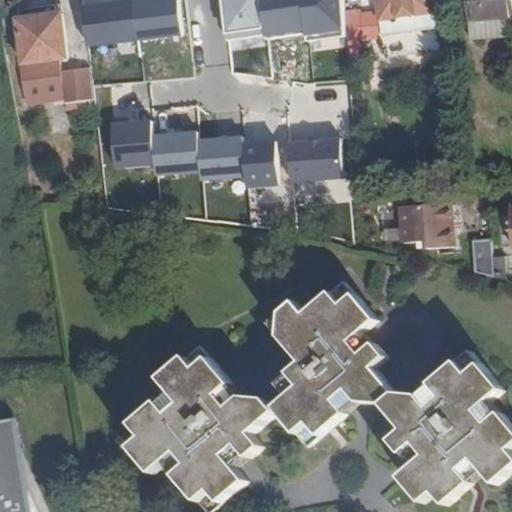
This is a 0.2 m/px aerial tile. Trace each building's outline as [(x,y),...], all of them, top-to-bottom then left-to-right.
[(135,0),(86,6),(91,45),(140,41),(135,0)] [(179,0),(135,0),(140,41),(183,36),(179,0)] [(344,0),(224,0),(229,39),(267,34),(268,39),(308,34),(309,43),(349,38),(344,0)] [(432,0),(377,0),(386,52),(439,44),(432,0)] [(511,0),(467,0),(471,40),(511,36),(511,0)] [(63,15),(19,21),(25,65),(70,59),(63,15)] [(61,64),(20,70),(26,107),(67,100),(63,73),(61,64)] [(91,69),(63,73),(67,100),(67,105),(95,101),(94,88),(91,69)] [(153,122),(111,125),(114,169),(156,166),(153,122)] [(198,131),(155,134),(158,178),(201,175),(198,131)] [(243,136),(201,139),(204,184),(246,181),(243,136)] [(347,140),(291,143),(293,184),(349,181),(347,140)] [(288,142),(245,145),(249,190),(291,187),(288,142)] [(41,191),(30,190),(31,201),(40,201),(41,191)] [(452,204),(403,208),(406,245),(429,243),(430,250),(455,248),(452,204)] [(493,241),(475,242),(477,273),(495,277),(494,258),(493,241)] [(507,257),(494,258),(495,277),(508,280),(507,257)] [(299,304),(273,325),(305,363),(292,374),(303,386),(291,397),(277,408),(270,399),(246,398),(233,409),(223,397),(236,386),(203,347),(164,380),(174,392),(185,405),(173,415),(162,402),(135,425),(147,438),(134,448),(156,474),(169,464),(182,453),(192,465),(179,476),(209,511),(216,511),(251,482),(240,469),(229,456),(241,446),(252,459),(266,447),(255,434),(281,412),(310,447),(349,414),(338,401),(351,391),(362,404),(387,406),(408,431),(395,442),(407,456),(407,455),(420,444),(431,456),(418,467),(404,479),(426,505),(439,494),(450,507),(476,485),(465,472),(477,461),(488,474),(499,487),(511,475),(511,422),(505,414),(492,425),(482,413),(495,402),(508,391),(475,352),(435,385),(446,398),(434,408),(423,395),(398,396),(377,371),(390,360),(379,346),(365,357),(355,345),(368,334),(381,323),(348,284),(309,316),(299,304)] [(368,334),(355,345),(365,357),(379,346),(368,334)] [(291,397),(303,386),(292,374),(280,384),(291,397)] [(435,385),(423,395),(434,408),(446,398),(435,385)] [(246,398),(236,386),(223,397),(233,409),(246,398)] [(351,391),(338,401),(349,414),(362,404),(351,391)] [(185,405),(174,392),(162,402),(173,415),(185,405)] [(505,414),(495,402),(482,413),(492,425),(505,414)] [(0,511),(37,511),(7,445),(17,441),(14,419),(0,421),(0,511)] [(420,444),(407,455),(418,467),(431,456),(420,444)] [(241,446),(229,456),(240,469),(252,459),(241,446)] [(182,453),(169,464),(179,476),(192,465),(182,453)] [(488,474),(477,461),(465,472),(476,485),(488,474)]
